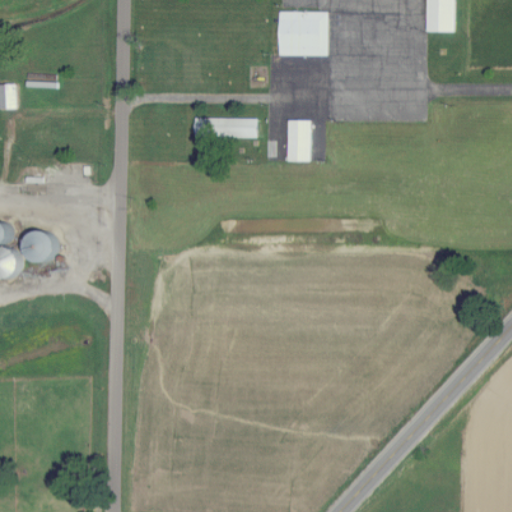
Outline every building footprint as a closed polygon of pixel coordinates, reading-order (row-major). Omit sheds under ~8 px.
[(430,0),(430,32),(459,32),(459,0),(430,0)] [(283,56),(332,56),(332,12),(283,11),(283,56)] [(3,83),(3,108),(21,108),(20,83),(3,83)] [(199,136),(262,137),(263,118),(200,117),(199,136)] [(292,161),(315,161),(316,119),(292,119),(292,161)] [(32,232),(33,262),(61,261),(60,231),(32,232)] [(0,277),(25,277),(24,246),(0,246),(0,277)]
